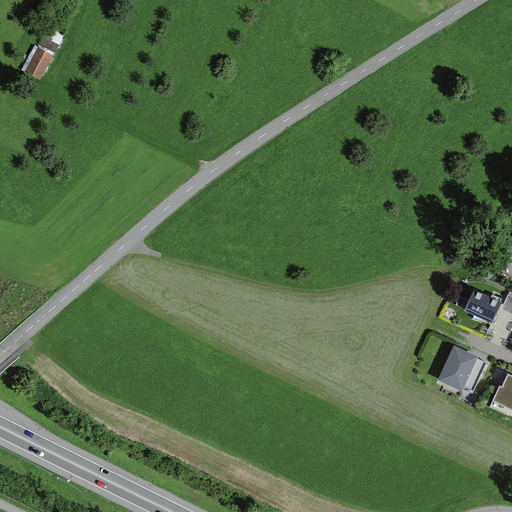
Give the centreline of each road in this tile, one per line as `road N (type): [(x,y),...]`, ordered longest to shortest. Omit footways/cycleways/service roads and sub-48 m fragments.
road 1 (tertiary): [(477,0),(212,172),(0,355)]
road 2 (trunk): [(0,426),(173,511)]
